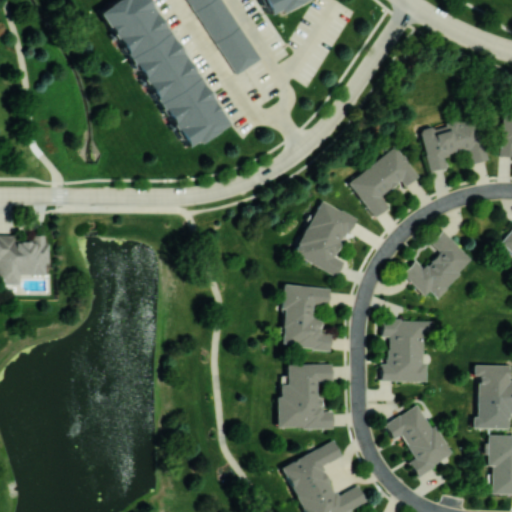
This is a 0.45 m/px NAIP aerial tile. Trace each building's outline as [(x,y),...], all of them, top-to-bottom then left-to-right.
[(223,124),(145,0),(111,0),(96,9),(184,149),(223,124)] [(221,0),(186,0),(232,74),(258,58),(221,0)] [(299,0),(256,0),(264,17),(299,0)] [(511,112),(500,112),(496,155),(511,157),(511,147),(511,112)] [(482,160),(474,118),(419,128),(426,169),(444,166),(442,155),(461,152),(463,163),(482,160)] [(345,182),(372,216),(386,205),(378,195),(398,179),(403,185),(416,175),(393,145),(345,182)] [(352,215),(317,199),(290,254),(333,275),(340,259),(332,255),(352,215)] [(511,224),(497,244),(511,255),(511,224)] [(412,259),(399,272),(422,295),(427,290),(434,296),(470,259),(439,228),(427,241),(437,251),(421,267),(412,259)] [(0,232),(0,283),(17,283),(17,274),(45,274),(45,234),(30,234),(30,239),(13,239),(13,233),(0,232)] [(326,286),(281,284),(277,345),(326,348),(327,333),(317,332),(318,316),(309,315),(310,304),(325,305),(326,286)] [(425,380),(425,362),(421,362),(421,330),(429,330),(429,319),(379,318),(379,336),(385,336),(385,362),(378,362),(378,380),(425,380)] [(284,363),(284,383),(278,383),(278,395),(274,395),(274,427),(329,426),(329,408),(318,408),(318,396),(314,396),(314,380),(328,379),(328,363),(284,363)] [(470,426),(506,427),(506,411),(511,411),(511,379),(507,379),(507,364),(471,363),(470,374),(475,375),(474,416),(470,416),(470,426)] [(414,474),(451,455),(434,424),(428,427),(416,403),(381,422),(390,438),(399,434),(411,457),(406,460),(414,474)] [(511,433),(484,433),(484,464),(489,465),(489,493),(511,492),(511,433)] [(279,464),(300,511),(341,511),(363,502),(355,484),(333,494),(319,464),(338,455),(331,440),(279,464)]
